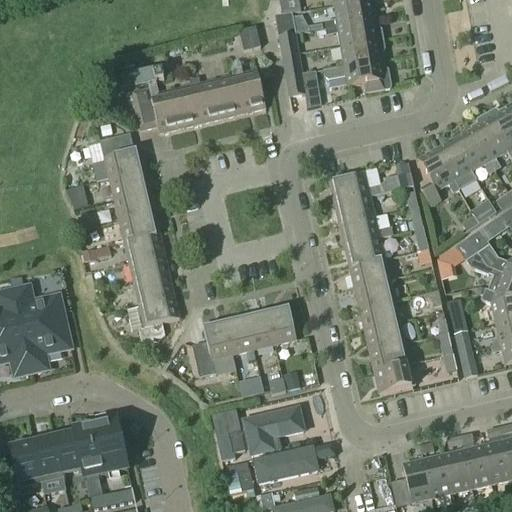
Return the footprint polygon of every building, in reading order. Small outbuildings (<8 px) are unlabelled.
[(286,0),(278,0),(281,12),(289,11),(286,0)] [(330,0),(333,10),(369,4),(375,3),(374,0),(330,0)] [(369,4),(333,10),(336,30),(372,24),(369,4)] [(372,24),(336,30),(339,50),(382,43),(380,34),(378,32),(374,33),(372,24)] [(279,26),(281,39),(289,38),(287,25),(279,26)] [(254,31),(238,35),(242,56),(259,52),(254,31)] [(289,38),(281,39),(277,40),(281,61),(297,58),(293,37),(289,38)] [(382,43),(339,50),(343,71),(379,64),(378,55),(382,55),(383,53),(382,43)] [(300,78),(297,58),(281,61),(284,81),(300,78)] [(379,64),(343,71),(346,91),(362,88),(364,97),(383,94),(381,85),(383,85),(379,64)] [(241,81),(239,72),(230,74),(232,83),(199,91),(197,82),(187,84),(189,93),(157,101),(155,92),(131,97),(139,135),(156,131),(157,138),(263,113),(256,78),(241,81)] [(152,75),(132,79),(135,92),(155,87),(155,85),(163,84),(161,74),(153,76),(152,75)] [(304,98),(300,78),(284,81),(288,101),(304,98)] [(379,95),(384,110),(394,107),(389,92),(379,95)] [(81,114),(81,130),(96,129),(96,114),(81,114)] [(494,114),(485,119),(506,156),(511,152),(511,126),(505,114),(498,119),(496,115),(494,114)] [(477,130),(470,134),(488,166),(506,156),(485,119),(475,125),(475,127),(477,130)] [(111,138),(109,128),(99,131),(101,140),(111,138)] [(470,134),(452,144),(470,176),(488,166),(470,134)] [(128,139),(99,146),(108,184),(143,176),(138,154),(132,155),(128,139)] [(452,144),(434,154),(452,186),(470,176),(452,144)] [(434,154),(415,164),(429,188),(418,193),(428,211),(439,205),(434,196),(452,186),(434,154)] [(86,159),(89,178),(100,176),(97,157),(86,159)] [(143,176),(108,184),(113,205),(148,197),(143,176)] [(363,180),(327,188),(332,209),(368,201),(363,180)] [(413,196),(404,199),(407,213),(416,211),(413,196)] [(148,197),(113,205),(118,226),(153,218),(148,197)] [(506,199),(495,207),(499,214),(511,206),(506,199)] [(368,201),(332,209),(337,230),(373,222),(368,201)] [(109,211),(97,214),(99,226),(112,223),(109,211)] [(484,214),(472,222),(477,229),(489,221),(484,214)] [(153,218),(118,226),(123,247),(158,239),(153,218)] [(412,234),(421,232),(418,218),(409,220),(412,234)] [(373,222),(337,230),(342,251),(378,243),(373,222)] [(472,222),(461,230),(466,237),(477,229),(472,222)] [(426,253),(421,232),(412,234),(417,256),(426,253)] [(477,236),(466,244),(470,251),(482,243),(477,236)] [(158,239),(123,247),(128,268),(163,260),(158,239)] [(378,243),(342,251),(347,272),(383,264),(378,243)] [(419,270),(429,267),(426,253),(417,256),(415,256),(419,270)] [(80,257),(82,267),(96,264),(93,254),(80,257)] [(474,259),(465,266),(469,273),(491,281),(486,295),(494,298),(511,304),(511,282),(501,279),(484,272),(474,259)] [(163,260),(128,268),(133,289),(168,281),(163,260)] [(511,262),(505,267),(501,279),(511,282),(511,262)] [(383,264),(347,272),(352,293),(388,285),(383,264)] [(168,281),(133,289),(137,310),(173,302),(168,281)] [(388,285),(352,293),(357,314),(393,306),(388,285)] [(28,290),(11,294),(20,336),(54,328),(52,321),(62,318),(57,300),(31,305),(28,290)] [(0,340),(20,336),(11,294),(0,296),(0,340)] [(439,310),(436,296),(428,297),(432,312),(439,310)] [(511,304),(494,298),(490,308),(495,330),(511,325),(511,304)] [(173,302),(137,310),(143,332),(178,324),(173,302)] [(120,305),(123,324),(134,323),(131,303),(120,305)] [(459,305),(445,308),(446,314),(449,324),(462,320),(459,305)] [(393,306),(357,314),(362,335),(398,327),(393,306)] [(287,310),(265,314),(273,350),(295,345),(287,310)] [(265,314),(244,319),(252,355),(273,350),(265,314)] [(244,319),(223,324),(231,360),(252,355),(244,319)] [(446,338),(443,323),(435,325),(438,339),(446,338)] [(205,347),(190,350),(198,382),(213,378),(210,364),(231,360),(223,324),(201,329),(205,347)] [(492,351),(490,351),(490,352),(511,346),(511,325),(495,330),(498,343),(491,345),(492,351)] [(398,327),(362,335),(367,356),(403,348),(398,327)] [(56,336),(54,328),(20,336),(29,377),(46,374),(43,358),(69,353),(65,334),(56,336)] [(29,377),(20,336),(0,340),(0,367),(9,366),(12,381),(29,377)] [(462,337),(453,339),(457,359),(467,357),(462,337)] [(438,339),(437,340),(440,355),(449,353),(446,338),(438,339)] [(511,346),(490,352),(491,358),(501,356),(504,370),(511,367),(511,346)] [(403,348),(367,356),(372,377),(408,369),(403,348)] [(467,357),(457,359),(463,383),(472,381),(467,357)] [(446,379),(455,377),(451,359),(442,361),(446,379)] [(408,369),(372,377),(377,399),(413,390),(408,369)] [(295,381),(283,384),(286,395),(298,392),(295,381)] [(261,396),(258,382),(250,384),(253,398),(254,399),(262,397),(261,396)] [(284,396),(281,383),(268,386),(270,394),(271,399),(284,396)] [(224,410),(205,412),(206,426),(225,424),(224,410)] [(297,413),(243,425),(251,460),(279,453),(276,441),(303,435),(297,413)] [(116,424),(72,434),(73,438),(74,438),(82,474),(81,475),(83,484),(127,474),(124,458),(120,439),(119,440),(116,424)] [(510,430),(497,433),(499,441),(511,438),(510,430)] [(497,433),(485,436),(487,444),(499,441),(497,433)] [(216,441),(215,441),(221,466),(234,463),(233,457),(243,455),(239,435),(215,440),(216,441)] [(73,438),(53,443),(61,479),(62,479),(81,475),(82,474),(74,438),(73,438)] [(470,439),(457,442),(459,450),(472,447),(470,439)] [(457,442),(445,445),(446,453),(459,450),(457,442)] [(53,443),(32,448),(41,489),(63,484),(62,479),(61,479),(53,443)] [(511,443),(501,446),(510,485),(511,484),(511,443)] [(501,446),(481,451),(490,490),(510,485),(501,446)] [(334,460),(331,447),(311,451),(314,464),(334,460)] [(32,448),(10,452),(13,466),(12,466),(15,476),(19,494),(41,489),(32,448)] [(430,448),(417,451),(419,459),(432,456),(430,448)] [(417,451),(405,454),(407,462),(419,459),(417,451)] [(481,451),(461,455),(470,494),(490,490),(481,451)] [(317,475),(312,452),(253,465),(258,488),(317,475)] [(461,455),(441,460),(450,499),(470,494),(461,455)] [(441,460),(421,465),(430,504),(450,499),(441,460)] [(421,465),(401,469),(410,508),(430,504),(421,465)] [(247,475),(236,477),(240,497),(252,494),(247,475)] [(127,494),(122,495),(125,507),(133,506),(131,493),(127,494)] [(122,495),(114,497),(116,509),(125,507),(122,495)] [(114,497),(105,499),(108,511),(116,509),(114,497)] [(255,500),(257,511),(272,511),(273,511),(270,497),(255,500)] [(105,499),(97,501),(99,511),(104,511),(108,511),(105,499)] [(329,511),(327,500),(273,511),(329,511)] [(99,511),(97,501),(88,503),(90,511),(99,511)]
